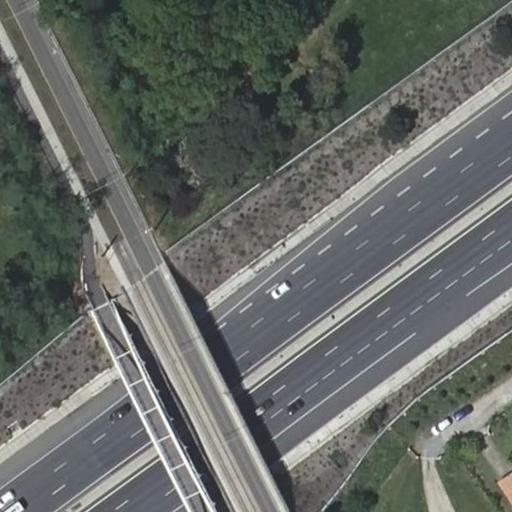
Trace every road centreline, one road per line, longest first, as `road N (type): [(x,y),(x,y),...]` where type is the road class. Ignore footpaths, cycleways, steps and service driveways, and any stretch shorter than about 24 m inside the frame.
road 1 (motorway): [(511,146),(19,511)]
road 2 (residential): [(271,511),(15,0)]
road 3 (motorway): [(128,511),(511,227)]
